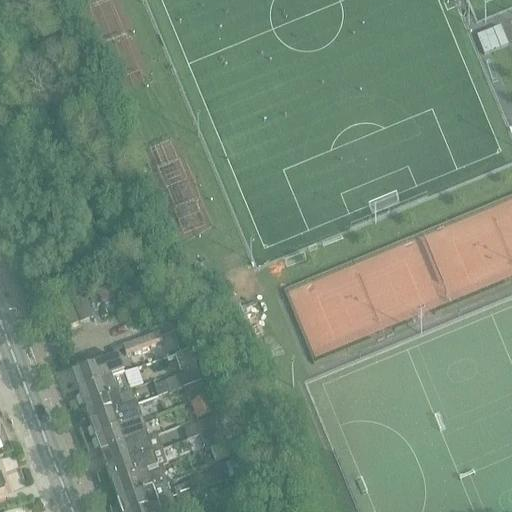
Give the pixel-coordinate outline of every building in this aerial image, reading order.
[(508,48),(501,29),(476,39),(484,57),(490,55),(508,48)] [(171,146),(149,155),(181,236),(203,227),(171,146)] [(191,352),(184,331),(174,334),(182,355),(191,352)] [(159,336),(112,353),(113,356),(124,352),(126,358),(162,345),(159,336)] [(118,360),(72,377),(78,393),(124,376),(118,360)] [(196,369),(184,373),(185,376),(189,388),(201,385),(196,369)] [(124,376),(78,393),(84,409),(130,392),(124,376)] [(166,383),(154,388),(158,400),(171,395),(183,391),(189,388),(185,376),(166,383)] [(189,388),(183,391),(189,407),(192,406),(207,401),(201,385),(189,388)] [(130,392),(84,409),(90,425),(135,408),(130,392)] [(213,416),(208,401),(207,401),(192,406),(198,422),(213,416)] [(135,408),(90,425),(96,441),(142,424),(135,408)] [(184,430),(189,442),(200,438),(219,431),(214,420),(184,430)] [(142,424),(96,441),(101,457),(153,438),(150,431),(145,433),(142,424)] [(219,431),(200,438),(206,454),(210,453),(225,447),(219,431)] [(153,438),(101,457),(107,472),(141,460),(141,459),(161,452),(156,437),(153,438)] [(225,447),(210,453),(216,468),(230,462),(225,447)] [(141,460),(107,472),(113,489),(159,473),(163,471),(168,469),(161,452),(141,459),(141,460)] [(165,479),(166,478),(163,471),(159,473),(113,489),(119,505),(164,488),(168,487),(165,479)] [(193,485),(175,492),(179,501),(196,494),(193,485)] [(164,488),(119,505),(121,511),(148,511),(170,504),(173,503),(168,487),(164,488)] [(196,494),(179,501),(183,511),(200,505),(196,494)] [(170,504),(148,511),(176,511),(173,503),(170,504)]
